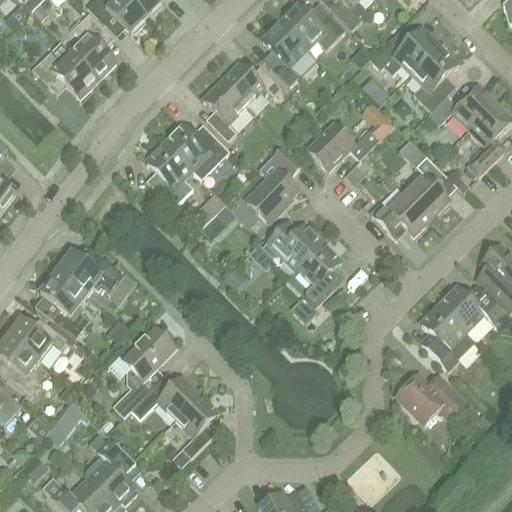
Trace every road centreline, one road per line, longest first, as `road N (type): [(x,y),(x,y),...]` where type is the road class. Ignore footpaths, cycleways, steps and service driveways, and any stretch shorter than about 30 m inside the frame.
road 1 (residential): [(0,273),(153,84),(239,0)]
road 2 (residential): [(245,469),(328,468),(373,425),(368,335),(421,285)]
road 3 (residential): [(245,469),(243,389),(187,327)]
road 4 (residential): [(421,285),(511,184)]
road 5 (residential): [(421,285),(328,202)]
